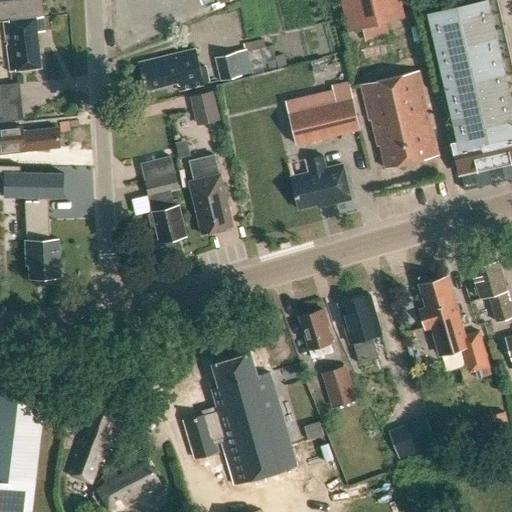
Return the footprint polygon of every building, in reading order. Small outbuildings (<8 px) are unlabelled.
[(0,0),(0,17),(43,13),(41,0),(0,0)] [(399,0),(340,0),(348,31),(403,17),(399,0)] [(451,132),(456,131),(459,142),(453,143),(460,172),(511,159),(511,109),(504,74),(511,72),(511,62),(500,10),(486,13),(485,8),(445,17),(446,23),(436,25),(446,67),(443,67),(447,87),(440,88),(451,132)] [(44,29),(42,16),(5,21),(11,71),(42,67),(37,30),(44,29)] [(146,90),(178,82),(180,90),(210,83),(206,66),(200,68),(196,49),(139,63),(146,90)] [(236,52),(216,57),(221,79),(252,73),(246,49),(235,51),(236,52)] [(372,121),(383,170),(436,158),(417,72),(358,86),(367,122),(372,121)] [(334,107),(287,118),(294,149),(361,133),(350,82),(329,87),(334,107)] [(192,93),(199,123),(224,117),(217,88),(192,93)] [(0,130),(0,154),(0,155),(24,152),(24,154),(61,149),(59,127),(23,131),(23,128),(0,130)] [(181,140),(182,155),(194,154),(193,139),(181,140)] [(300,208),(317,204),(319,209),(350,201),(342,165),(328,168),(324,154),(305,159),(309,173),(292,177),(300,208)] [(170,156),(141,164),(149,196),(154,195),(156,205),(152,207),(153,211),(150,212),(148,215),(150,225),(154,227),(156,226),(160,242),(163,241),(166,243),(173,241),(175,238),(186,235),(176,200),(172,201),(170,191),(179,189),(170,156)] [(192,181),(187,182),(191,198),(189,203),(191,212),(194,212),(200,234),(233,226),(221,174),(219,174),(214,156),(188,162),(192,181)] [(0,165),(0,173),(5,173),(4,196),(25,197),(27,240),(26,240),(27,264),(29,264),(30,278),(45,277),(48,279),(54,279),(57,277),(60,277),(59,255),(61,252),(61,246),(59,244),(58,239),(50,239),(48,197),(63,197),(64,173),(21,172),(21,166),(0,165)] [(481,298),(490,296),(497,322),(511,317),(511,312),(506,291),(508,290),(499,261),(472,269),(481,298)] [(439,343),(460,337),(470,372),(490,366),(479,331),(465,336),(447,276),(420,284),(427,308),(420,309),(425,328),(433,325),(439,343)] [(355,341),(362,366),(378,361),(371,336),(381,333),(370,296),(340,304),(351,342),(355,341)] [(324,309),(301,316),(310,348),(317,346),(320,356),(334,352),(331,342),(332,342),(327,325),(329,325),(324,309)] [(212,408),(235,484),(297,466),(270,372),(258,375),(251,352),(213,364),(219,387),(212,389),(217,406),(212,408)] [(325,371),(335,407),(355,401),(345,365),(325,371)] [(388,366),(376,369),(381,387),(392,384),(388,366)] [(68,473),(87,481),(91,482),(98,464),(106,467),(112,450),(104,447),(108,437),(116,440),(122,422),(97,412),(90,431),(84,429),(68,473)] [(479,417),(483,441),(508,436),(504,412),(479,417)] [(185,420),(196,457),(217,450),(206,414),(185,420)] [(319,421),(305,425),(309,439),(323,435),(319,421)] [(402,430),(390,435),(399,457),(411,452),(402,430)] [(104,478),(121,508),(162,483),(148,460),(119,477),(116,471),(104,478)] [(0,511),(31,511),(35,486),(0,481),(0,511)]
